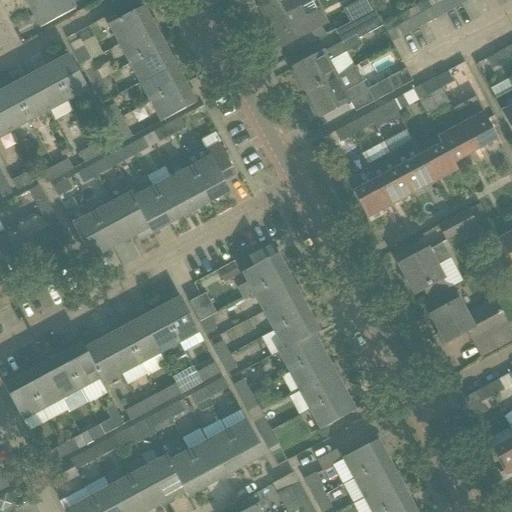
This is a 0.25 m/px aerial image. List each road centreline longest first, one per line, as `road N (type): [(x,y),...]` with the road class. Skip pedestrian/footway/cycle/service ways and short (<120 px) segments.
road 1 (residential): [(0,353),(299,186)]
road 2 (residential): [(413,400),(299,186)]
road 3 (residential): [(211,511),(413,400)]
road 4 (residential): [(299,186),(196,0)]
road 5 (residential): [(471,511),(413,400)]
